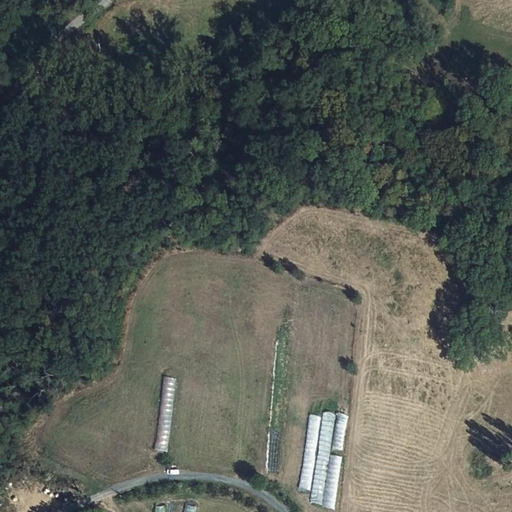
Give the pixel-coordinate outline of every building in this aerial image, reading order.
[(164,377),(155,450),(166,451),(175,379),(164,377)] [(336,415),(323,412),(308,503),(322,505),(330,455),(330,450),(336,415)] [(310,415),(299,489),(310,490),(321,417),(310,415)] [(343,452),(349,417),(336,415),(330,450),(343,452)] [(330,455),(322,505),(334,507),(342,457),(330,455)] [(168,509),(167,511),(177,511),(177,501),(172,501),(172,509),(168,509)]
